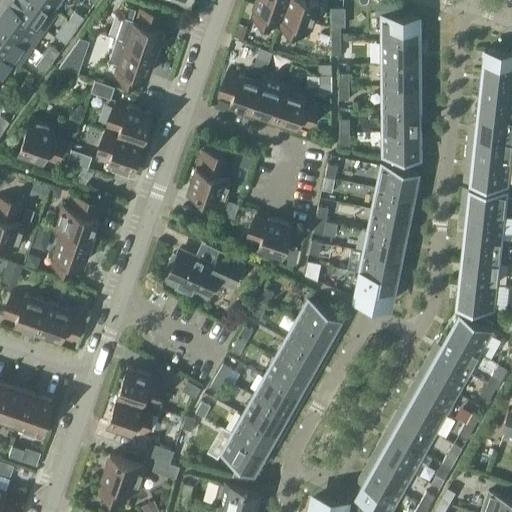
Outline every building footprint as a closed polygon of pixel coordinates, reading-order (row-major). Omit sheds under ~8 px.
[(40,0),(10,0),(8,4),(43,29),(56,11),(40,0)] [(40,0),(56,11),(50,7),(55,0),(40,0)] [(254,0),(249,16),(278,26),(286,0),(254,0)] [(313,0),(286,0),(278,26),(306,36),(311,22),(315,23),(321,3),(318,2),(313,0)] [(8,4),(0,15),(0,24),(31,47),(43,29),(8,4)] [(115,39),(154,52),(166,19),(136,9),(134,14),(125,11),(123,17),(115,39)] [(74,11),(67,20),(76,27),(83,17),(74,11)] [(380,17),(380,40),(419,40),(418,16),(398,16),(380,17)] [(0,24),(0,50),(18,64),(31,47),(0,24)] [(331,27),(331,41),(340,41),(340,27),(331,27)] [(58,66),(77,73),(88,41),(80,37),(58,66)] [(154,52),(115,39),(108,61),(117,64),(113,76),(143,86),(154,52)] [(380,40),(380,63),(419,63),(419,40),(380,40)] [(340,41),(331,41),(331,55),(337,55),(340,55),(340,41)] [(50,45),(43,55),(52,62),(59,52),(50,45)] [(255,58),(268,62),(272,52),(259,47),(255,58)] [(0,50),(0,77),(12,61),(18,65),(18,64),(0,50)] [(483,50),(481,72),(511,75),(511,52),(506,52),(483,50)] [(52,62),(43,55),(36,65),(45,71),(52,62)] [(380,63),(381,86),(419,86),(419,63),(380,63)] [(317,64),(317,75),(331,75),(331,64),(317,64)] [(294,67),(290,78),(304,83),(308,72),(294,67)] [(218,99),(252,111),(265,75),(263,74),(261,81),(228,70),(218,99)] [(511,75),(481,72),(479,94),(511,97),(511,75)] [(338,73),(338,86),(348,86),(348,73),(338,73)] [(252,111),(273,118),(284,89),(286,83),(265,75),(252,111)] [(91,92),(110,99),(114,86),(95,80),(91,92)] [(24,81),(17,90),(27,97),(33,88),(24,81)] [(348,86),(338,86),(338,100),(348,99),(348,86)] [(381,86),(381,109),(419,108),(419,86),(381,86)] [(284,89),(273,118),(306,130),(316,100),(284,89)] [(27,97),(17,90),(11,99),(20,106),(27,97)] [(511,97),(479,94),(476,115),(511,119),(511,97)] [(116,101),(106,129),(141,141),(151,112),(116,101)] [(381,109),(381,132),(419,131),(419,108),(381,109)] [(0,115),(0,130),(1,132),(9,122),(0,115)] [(511,119),(476,115),(474,137),(511,141),(511,140),(511,119)] [(31,116),(18,152),(53,164),(63,134),(52,130),(54,124),(31,116)] [(339,119),(339,132),(349,132),(348,119),(339,119)] [(141,141),(106,129),(96,158),(131,170),(141,141)] [(419,131),(381,132),(381,155),(420,155),(419,131)] [(349,132),(339,132),(339,145),(349,145),(349,132)] [(474,137),(471,158),(510,162),(511,141),(474,137)] [(65,160),(87,168),(91,156),(69,148),(65,160)] [(187,190),(223,202),(231,179),(225,177),(230,162),(200,152),(187,190)] [(510,162),(471,158),(469,180),(507,185),(510,162)] [(327,163),(324,176),(334,178),(337,165),(327,163)] [(380,165),(375,187),(413,195),(418,173),(380,165)] [(334,178),(324,176),(322,189),(331,192),(334,178)] [(375,187),(371,208),(409,216),(413,195),(375,187)] [(468,189),(465,213),(504,217),(506,193),(468,189)] [(62,206),(54,228),(90,240),(102,207),(72,197),(68,208),(62,206)] [(0,241),(17,247),(25,224),(18,222),(24,207),(0,198),(0,241)] [(223,215),(233,219),(238,204),(228,200),(223,215)] [(318,206),(315,219),(325,221),(328,208),(318,206)] [(371,208),(367,229),(404,237),(409,216),(371,208)] [(246,242),(281,254),(291,224),(257,212),(246,242)] [(465,213),(463,235),(501,239),(504,217),(465,213)] [(325,221),(315,219),(314,227),(313,232),(322,234),(325,221)] [(90,240),(54,228),(54,229),(60,231),(49,264),(79,274),(90,240)] [(367,229),(362,250),(400,258),(404,237),(367,229)] [(463,235),(460,258),(499,262),(501,239),(463,235)] [(308,253),(318,255),(321,242),(311,240),(308,253)] [(286,264),(293,266),(297,249),(289,248),(286,264)] [(242,263),(219,252),(214,263),(207,259),(206,262),(179,249),(176,255),(172,253),(166,267),(170,269),(165,278),(177,284),(175,288),(189,294),(190,290),(205,297),(212,282),(216,284),(218,280),(232,286),(242,263)] [(362,250),(358,272),(396,279),(400,258),(362,250)] [(460,258),(458,281),(496,285),(499,262),(460,258)] [(2,279),(15,284),(21,265),(8,261),(5,268),(2,279)] [(305,270),(318,273),(320,263),(307,261),(305,270)] [(396,279),(358,272),(353,293),(380,299),(389,301),(391,301),(396,279)] [(52,287),(64,292),(68,281),(55,276),(52,287)] [(496,285),(458,281),(455,304),(458,304),(494,308),(496,285)] [(265,287),(258,299),(267,304),(273,292),(265,287)] [(3,319),(37,330),(47,301),(13,289),(3,319)] [(267,304),(258,299),(252,310),(260,315),(267,304)] [(306,300),(295,320),(328,339),(340,319),(306,300)] [(47,301),(37,330),(70,342),(80,312),(47,301)] [(457,314),(446,334),(479,353),(491,333),(457,314)] [(295,320),(284,339),(318,357),(328,339),(295,320)] [(239,334),(237,336),(246,341),(252,330),(244,325),(239,334)] [(446,334),(434,354),(468,373),(479,353),(446,334)] [(246,341),(237,336),(230,348),(239,353),(246,341)] [(284,339),(274,357),(307,376),(318,357),(284,339)] [(434,354),(423,374),(457,393),(468,373),(434,354)] [(274,357),(263,376),(297,395),(307,376),(274,357)] [(222,362),(216,374),(224,379),(231,367),(222,362)] [(127,366),(117,394),(151,406),(161,378),(127,366)] [(493,372),(486,383),(495,388),(501,376),(493,372)] [(224,379),(216,374),(209,386),(218,390),(224,379)] [(423,374),(412,394),(446,413),(457,393),(423,374)] [(263,376),(253,395),(286,414),(297,395),(263,376)] [(186,380),(181,389),(194,397),(200,387),(186,380)] [(0,408),(8,384),(0,381),(0,408)] [(495,388),(486,383),(479,395),(488,400),(495,388)] [(0,408),(0,421),(17,428),(30,391),(8,384),(0,408)] [(30,391),(17,428),(40,435),(52,399),(30,391)] [(151,406),(117,394),(107,423),(141,435),(151,406)] [(412,394),(401,414),(434,433),(446,413),(412,394)] [(253,395),(242,414),(275,433),(286,414),(253,395)] [(194,412),(203,417),(210,405),(201,400),(194,412)] [(511,403),(510,408),(507,407),(499,428),(511,432),(511,403)] [(470,411),(464,423),(472,428),(479,416),(470,411)] [(242,414),(231,433),(265,451),(275,433),(242,414)] [(401,414),(390,434),(423,453),(434,433),(401,414)] [(181,427),(190,430),(195,418),(186,415),(181,427)] [(472,428),(464,423),(457,434),(466,439),(472,428)] [(265,451),(231,433),(220,452),(254,471),(265,451)] [(390,434),(378,453),(412,472),(423,453),(390,434)] [(145,454),(155,457),(169,462),(173,450),(150,442),(145,454)] [(12,445),(8,456),(21,460),(24,449),(12,445)] [(448,451),(441,463),(450,467),(456,456),(448,451)] [(378,453),(367,473),(401,492),(412,472),(378,453)] [(109,454),(96,492),(126,502),(131,487),(137,489),(145,466),(109,454)] [(169,462),(155,457),(151,469),(175,477),(179,465),(169,462)] [(450,467),(441,463),(435,474),(443,479),(450,467)] [(389,511),(401,492),(367,473),(356,494),(387,511),(389,511)] [(183,482),(180,494),(190,497),(193,484),(183,482)] [(218,504),(247,511),(253,511),(259,492),(244,488),(219,482),(214,502),(218,504)] [(447,487),(440,498),(448,503),(454,492),(447,487)] [(0,511),(10,511),(14,502),(3,498),(5,492),(0,489),(0,511)] [(511,511),(511,498),(488,490),(480,511),(511,511)] [(425,491),(419,502),(427,507),(434,496),(425,491)] [(190,497),(180,494),(176,506),(186,509),(190,497)] [(442,511),(448,503),(440,498),(434,509),(438,511),(442,511)] [(144,511),(159,511),(153,499),(141,505),(144,511)] [(306,511),(345,511),(346,508),(320,503),(320,502),(311,500),(311,501),(309,500),(306,511)] [(424,511),(427,507),(419,502),(413,511),(424,511)]
